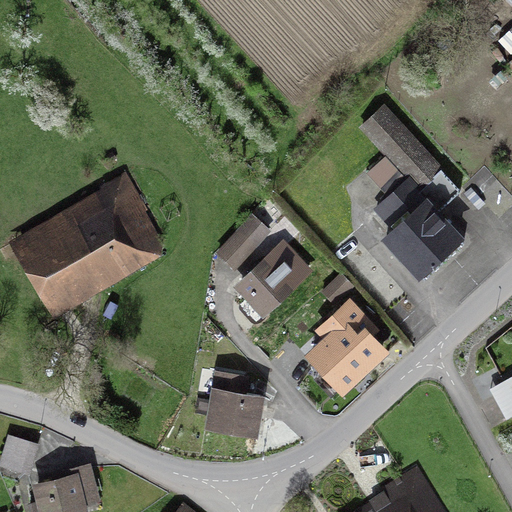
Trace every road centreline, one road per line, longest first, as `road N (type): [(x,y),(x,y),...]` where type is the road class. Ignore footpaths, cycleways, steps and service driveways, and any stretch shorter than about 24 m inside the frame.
road 1 (residential): [(239,504),(0,397)]
road 2 (residential): [(431,350),(314,455),(239,504)]
road 3 (residential): [(431,350),(511,492)]
